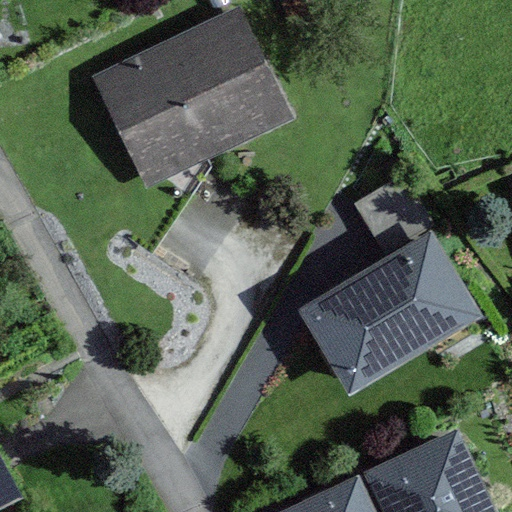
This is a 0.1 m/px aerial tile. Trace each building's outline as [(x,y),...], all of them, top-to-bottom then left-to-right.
[(195,135),(203,153),(284,115),(237,15),(101,80),(140,162),(195,135)] [(354,202),(385,254),(435,224),(404,172),(354,202)] [(353,380),(428,335),(423,326),(464,302),(428,242),(312,311),(353,380)] [(377,475),(394,511),(487,511),(453,440),(377,475)] [(0,495),(17,487),(0,454),(0,495)] [(298,511),(365,511),(354,486),(298,511)]
